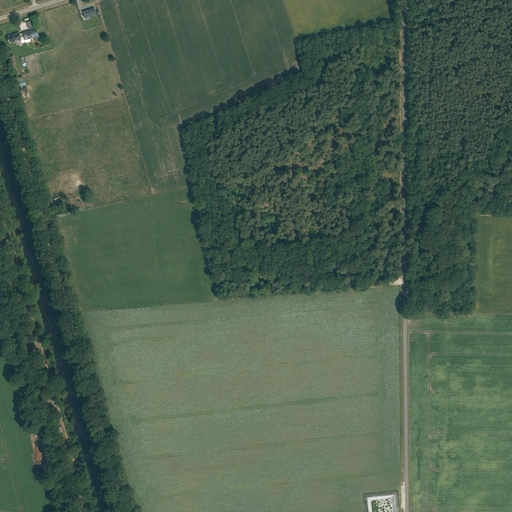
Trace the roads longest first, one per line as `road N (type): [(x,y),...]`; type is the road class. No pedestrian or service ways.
road 1 (unclassified): [(406,511),(403,0)]
road 2 (track): [(124,511),(0,69)]
road 3 (unclassified): [(0,217),(83,511)]
road 4 (track): [(0,291),(61,511)]
